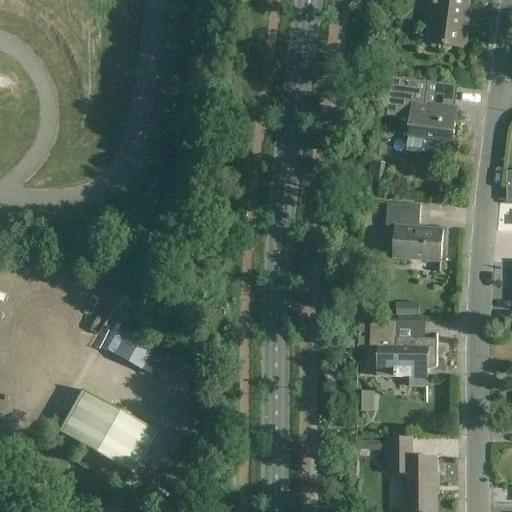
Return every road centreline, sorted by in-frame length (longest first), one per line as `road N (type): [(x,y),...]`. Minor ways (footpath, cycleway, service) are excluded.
road 1 (secondary): [(276,511),(278,246),(310,0)]
road 2 (residential): [(481,511),(479,331),(500,86)]
